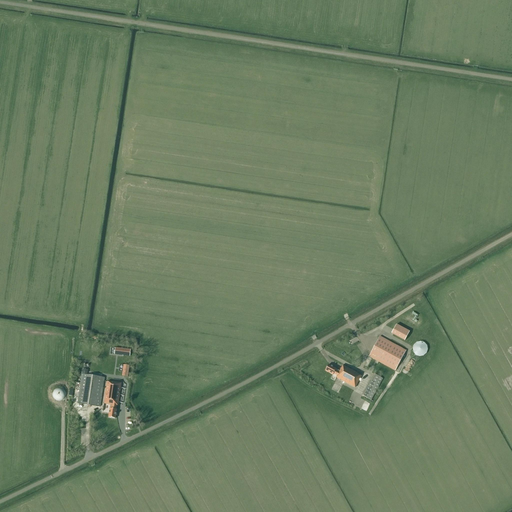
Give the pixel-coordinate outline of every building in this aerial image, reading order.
[(396,324),(391,334),(404,340),(409,331),(396,324)] [(406,350),(384,338),(380,336),(369,357),(395,371),(406,350)] [(426,353),(428,350),(427,346),(424,343),(421,342),(417,342),(414,345),(413,348),(413,352),(416,355),(420,356),(423,356),(426,353)] [(130,356),(130,350),(115,348),(114,355),(130,356)] [(355,388),(361,376),(357,374),(357,373),(343,365),(339,372),(335,370),(336,369),(328,365),(325,371),(333,375),(333,374),(337,376),(336,378),(355,388)] [(100,407),(104,378),(82,374),(77,404),(100,407)] [(374,374),(370,380),(362,395),(371,400),(383,378),(374,374)] [(111,382),(107,382),(104,404),(110,405),(108,418),(115,419),(117,410),(116,410),(117,406),(118,406),(119,398),(120,391),(121,383),(111,382)] [(58,388),(57,388),(56,388),(55,389),(55,390),(54,390),(54,391),(53,391),(53,392),(53,393),(52,394),(53,395),(53,396),(53,397),(54,398),(54,399),(55,399),(55,400),(56,400),(57,401),(58,401),(59,401),(60,401),(61,401),(62,400),(63,400),(64,399),(65,398),(65,397),(65,396),(65,395),(65,394),(65,393),(65,392),(64,391),(64,390),(63,390),(62,389),(61,389),(60,388),(59,388),(58,388)]
